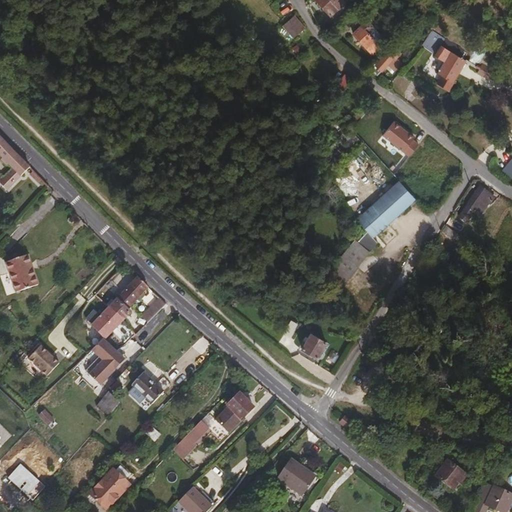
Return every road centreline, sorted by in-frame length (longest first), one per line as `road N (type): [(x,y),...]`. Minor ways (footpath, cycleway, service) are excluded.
road 1 (tertiary): [(0,123),(179,301),(314,420)]
road 2 (residential): [(314,420),(474,164)]
road 3 (residential): [(295,0),(370,82),(474,164)]
road 4 (tertiary): [(314,420),(429,511)]
